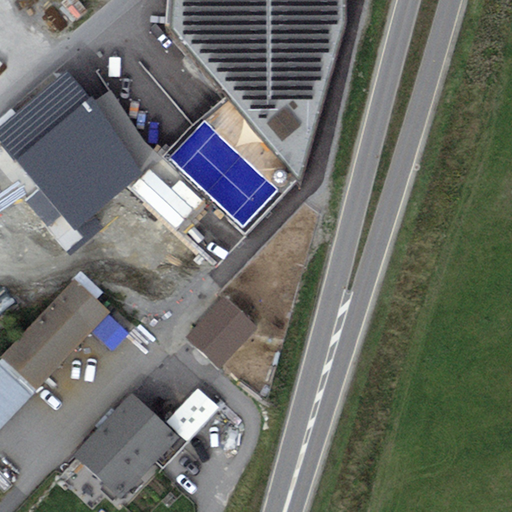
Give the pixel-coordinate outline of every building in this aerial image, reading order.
[(234,0),(279,50),(213,115),(299,192),(353,130),(386,0),(234,0)] [(65,68),(0,122),(0,142),(76,232),(142,174),(92,97),(65,68)] [(75,279),(2,356),(37,389),(110,312),(75,279)] [(185,337),(219,369),(257,328),(223,296),(185,337)] [(0,430),(33,394),(0,363),(0,430)] [(178,436),(131,393),(75,454),(121,497),(178,436)]
